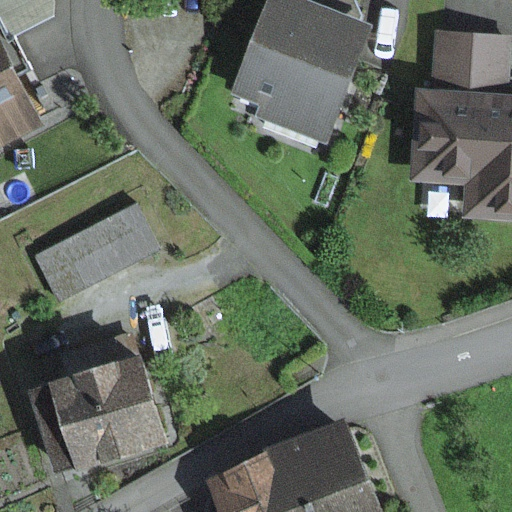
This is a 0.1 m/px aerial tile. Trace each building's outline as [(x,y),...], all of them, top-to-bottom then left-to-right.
[(314,0),(277,0),(245,91),(342,125),(379,23),(314,0)] [(0,134),(41,115),(0,27),(0,134)] [(427,87),(424,172),(483,174),(482,209),(511,209),(511,46),(440,44),(439,88),(427,87)] [(68,384),(87,455),(192,427),(173,356),(68,384)] [(376,511),(343,428),(217,484),(228,511),(376,511)]
